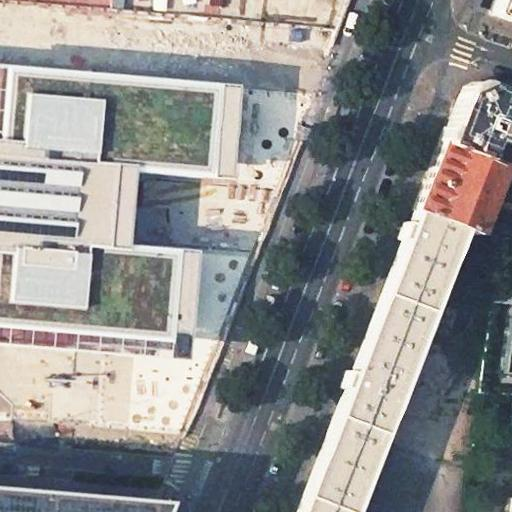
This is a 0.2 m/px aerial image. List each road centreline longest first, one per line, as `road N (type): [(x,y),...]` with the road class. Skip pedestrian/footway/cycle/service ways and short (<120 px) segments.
road 1 (secondary): [(240,463),(410,23)]
road 2 (residential): [(0,448),(177,468),(240,463)]
